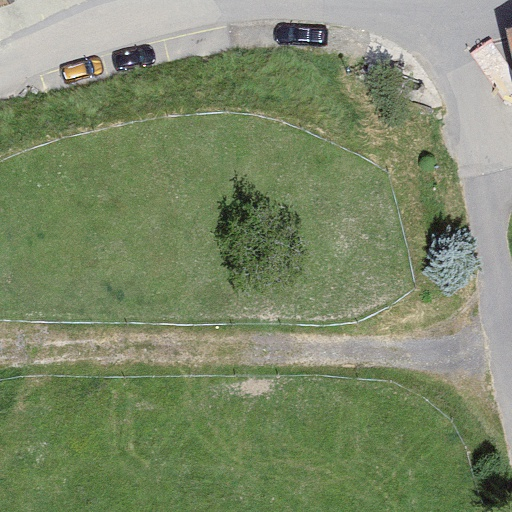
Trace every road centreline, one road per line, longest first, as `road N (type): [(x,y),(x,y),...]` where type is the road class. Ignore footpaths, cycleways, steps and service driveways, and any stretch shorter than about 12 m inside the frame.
road 1 (track): [(511,348),(0,340)]
road 2 (unclassified): [(447,5),(511,353)]
road 3 (unclassified): [(223,0),(78,34),(0,77)]
